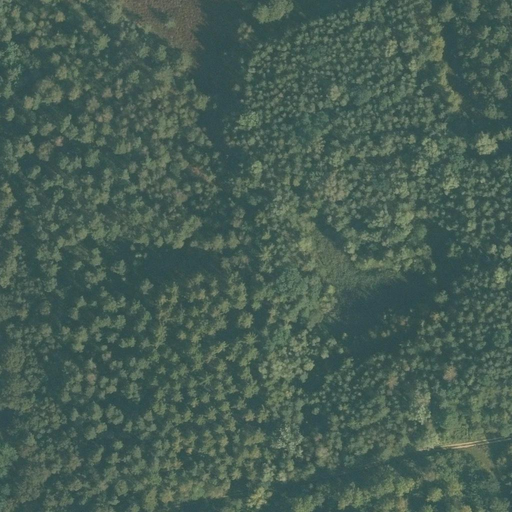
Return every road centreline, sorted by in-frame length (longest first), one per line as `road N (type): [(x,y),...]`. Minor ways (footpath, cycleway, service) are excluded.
road 1 (track): [(161,511),(511,435)]
road 2 (track): [(26,511),(0,342)]
